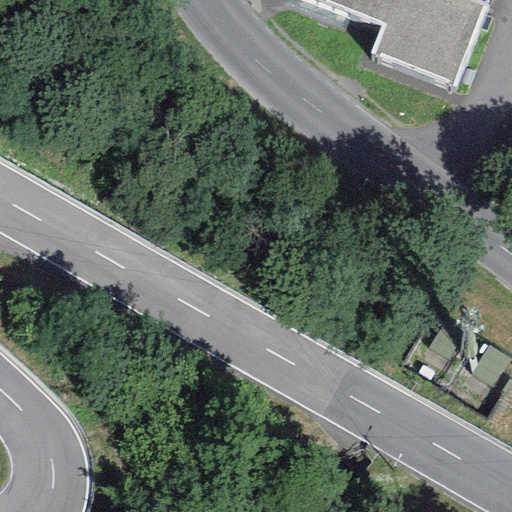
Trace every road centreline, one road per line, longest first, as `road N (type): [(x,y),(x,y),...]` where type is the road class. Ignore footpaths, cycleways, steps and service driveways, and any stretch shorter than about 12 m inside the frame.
road 1 (tertiary): [(511,485),(0,197)]
road 2 (tertiary): [(511,246),(313,93),(222,0)]
road 3 (tertiary): [(0,386),(39,441),(46,480),(35,511)]
